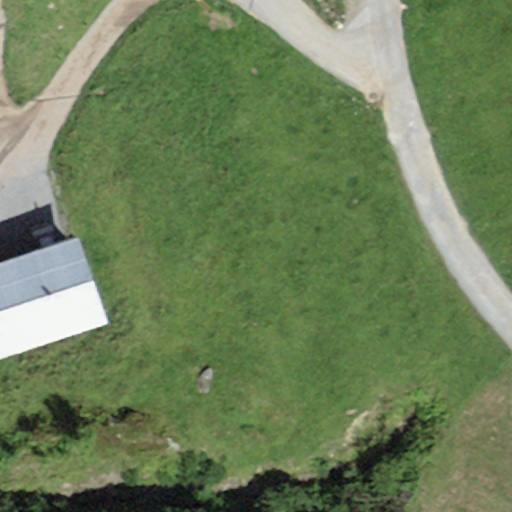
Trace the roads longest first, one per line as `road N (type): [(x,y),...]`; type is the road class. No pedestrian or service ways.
road 1 (track): [(511,317),(451,253),(399,60),(393,0)]
road 2 (track): [(137,0),(27,152),(0,141)]
road 3 (track): [(399,60),(358,65),(323,53),(262,0)]
